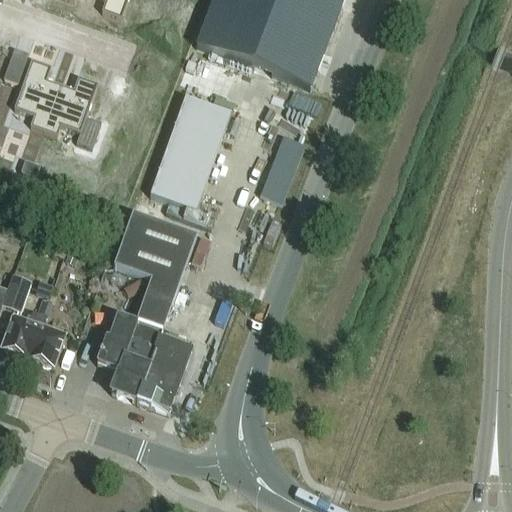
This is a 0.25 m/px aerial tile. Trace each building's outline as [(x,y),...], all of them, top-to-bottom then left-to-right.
[(55,0),(55,2),(74,9),(76,0),(87,0),(93,2),(93,0),(55,0)] [(93,0),(93,2),(106,7),(101,19),(121,25),(129,0),(93,0)] [(215,0),(196,54),(309,97),(345,0),(215,0)] [(31,67),(14,116),(33,123),(30,133),(43,138),(59,92),(46,87),(50,74),(31,67)] [(59,92),(43,138),(56,143),(60,132),(80,139),(97,91),(78,84),(73,96),(59,92)] [(232,131),(264,142),(278,103),(246,92),(232,131)] [(230,120),(185,104),(150,202),(195,218),(230,120)] [(278,154),(262,198),(284,207),(301,163),(278,154)] [(32,170),(24,167),(20,178),(28,181),(32,170)] [(39,173),(32,170),(28,181),(35,184),(39,173)] [(113,274),(151,287),(145,304),(171,313),(195,244),(132,222),(113,274)] [(20,319),(31,289),(12,283),(7,297),(8,297),(2,313),(20,319)] [(32,319),(28,329),(12,323),(1,355),(3,356),(6,359),(11,361),(14,359),(19,361),(19,360),(18,360),(19,357),(27,360),(42,323),(32,319)] [(46,324),(42,323),(27,360),(38,364),(37,366),(35,366),(35,367),(39,369),(42,372),(46,373),(49,372),(53,373),(64,341),(43,334),(46,324)] [(118,378),(111,400),(136,409),(160,346),(162,339),(116,323),(106,352),(104,351),(101,358),(100,357),(98,363),(99,363),(97,370),(118,378)] [(160,346),(136,409),(135,409),(150,415),(150,414),(167,420),(171,407),(173,408),(191,357),(160,346)]
